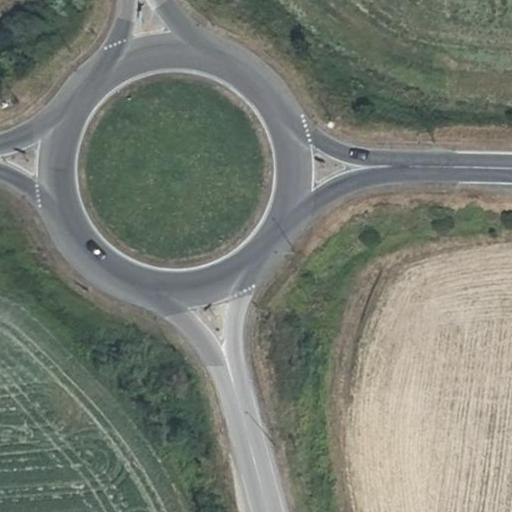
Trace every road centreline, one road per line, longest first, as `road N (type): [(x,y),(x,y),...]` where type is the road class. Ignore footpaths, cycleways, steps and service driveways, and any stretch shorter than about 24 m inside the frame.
road 1 (secondary): [(282,227),(352,188),(415,166)]
road 2 (secondary): [(229,375),(267,511)]
road 3 (secondary): [(415,166),(289,125)]
road 4 (secondary): [(62,211),(105,268),(149,288)]
